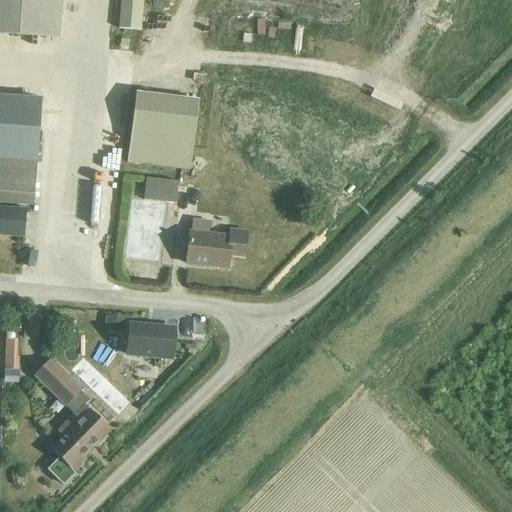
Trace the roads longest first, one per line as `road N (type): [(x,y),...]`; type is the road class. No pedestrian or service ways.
road 1 (unclassified): [(266,337),(511,99)]
road 2 (unclassified): [(266,337),(223,312),(0,287)]
road 3 (unclassified): [(266,337),(87,511)]
